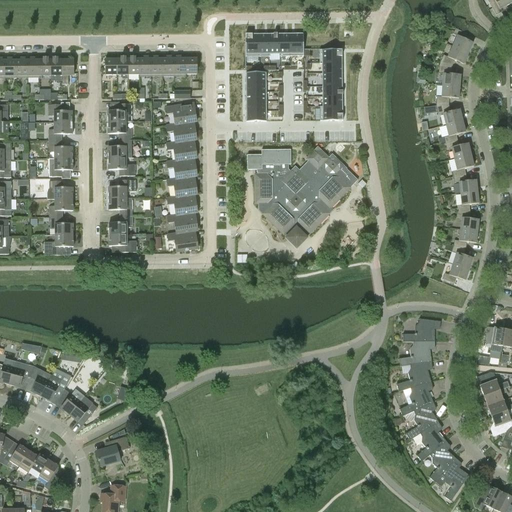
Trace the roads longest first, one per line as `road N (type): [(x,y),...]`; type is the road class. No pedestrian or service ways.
road 1 (residential): [(204,261),(211,244),(208,45),(91,46)]
road 2 (residential): [(511,28),(478,59),(472,91),(488,211),(472,295)]
road 3 (residential): [(472,295),(449,365),(451,416),(471,451),(511,478)]
road 4 (residential): [(204,261),(102,260),(90,210)]
road 5 (residential): [(0,404),(53,428),(73,447),(83,511)]
